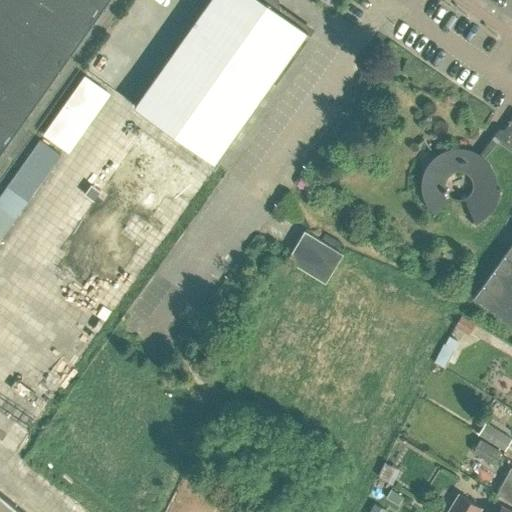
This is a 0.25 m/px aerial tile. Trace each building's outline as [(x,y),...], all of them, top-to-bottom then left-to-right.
[(0,0),(0,152),(109,0),(0,0)] [(214,161),(307,29),(265,0),(208,0),(134,105),(214,161)] [(511,115),(500,133),(495,129),(476,154),(470,150),(463,148),(456,147),(448,147),(442,149),(434,154),(429,159),(424,166),(421,173),(421,183),(422,191),(425,197),(430,205),(437,210),(450,195),(447,192),(446,188),(446,184),(447,180),(450,175),(454,172),(459,170),(463,170),(467,171),(470,173),(474,177),(475,181),(476,186),(475,191),(472,195),(470,198),(467,199),(477,220),(481,217),(485,213),(488,208),(492,203),(494,199),(495,195),(495,189),(499,189),(499,185),(497,180),(494,175),(493,171),(488,167),(483,163),(497,144),(511,154),(511,242),(473,296),(511,324),(511,115)] [(0,241),(60,149),(37,134),(0,191),(0,241)] [(304,229),(287,258),(325,281),(343,253),(304,229)] [(468,335),(475,324),(461,315),(454,326),(468,335)] [(454,349),(458,341),(448,335),(434,362),(444,368),(446,363),(454,349)] [(478,433),(504,449),(511,437),(485,421),(478,433)] [(501,451),(480,438),(472,451),(493,464),(501,451)] [(511,467),(510,467),(496,493),(511,502),(511,467)] [(398,504),(403,496),(391,489),(386,497),(398,504)] [(0,511),(26,511),(0,491),(0,511)] [(458,492),(445,511),(478,511),(482,507),(458,492)] [(383,511),(385,509),(374,502),(368,511),(383,511)]
